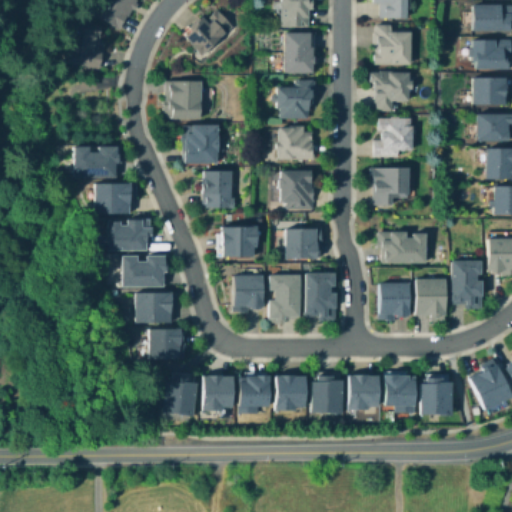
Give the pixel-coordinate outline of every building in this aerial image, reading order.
[(134,0),(120,26),(84,6),(87,0),(134,0)] [(310,0),(310,27),(279,27),(279,0),(310,0)] [(407,0),(407,18),(388,18),(388,6),(377,6),(377,0),(407,0)] [(471,4),(511,4),(511,30),(471,30),(471,4)] [(214,10),(229,27),(200,54),(181,34),(200,16),(203,20),(214,10)] [(100,51),(97,66),(61,60),(67,24),(97,28),(94,50),(100,51)] [(408,34),(408,65),(376,65),(376,26),(391,26),(391,34),(408,34)] [(312,37),(312,73),(283,73),(283,36),(312,37)] [(510,39),(510,69),(474,69),(474,61),(470,61),(470,39),(510,39)] [(406,72),(406,98),(391,98),(391,109),(377,109),(377,98),(375,98),(375,72),(406,72)] [(471,77),(504,78),(504,105),(471,105),(471,77)] [(163,116),(163,80),(196,80),(196,116),(163,116)] [(312,80),(312,101),(307,101),(307,105),(304,105),(304,118),(280,118),(280,105),(276,105),(276,87),(294,87),(294,80),(312,80)] [(511,114),(511,127),(507,127),(508,141),(476,141),(476,114),(511,114)] [(409,121),(409,150),(396,150),(396,155),(373,155),(373,141),(382,141),(382,129),(376,129),(376,119),(408,119),(408,121),(409,121)] [(215,125),(215,162),(181,163),(180,125),(215,125)] [(309,129),(309,156),(278,156),(278,129),(309,129)] [(114,146),(114,174),(71,174),(71,146),(114,146)] [(511,148),(511,178),(485,177),(485,148),(511,148)] [(200,171),(232,171),(232,209),(200,209),(200,171)] [(407,171),(407,193),(391,193),(391,205),(374,205),(374,171),(407,171)] [(312,199),(312,206),(288,206),(288,199),(279,199),(279,173),(312,173),(312,199)] [(91,184),(133,183),(133,198),(129,198),(129,213),(91,214),(91,184)] [(493,186),(511,186),(511,215),(492,215),(493,186)] [(145,219),(145,250),(104,249),(104,221),(117,221),(117,224),(121,224),(121,218),(145,219)] [(218,227),(253,226),(254,257),(219,258),(218,227)] [(314,228),(314,258),(280,258),(280,228),(314,228)] [(402,240),(410,240),(410,233),(423,233),(423,261),(381,261),(381,246),(375,246),(375,233),(402,233),(402,240)] [(511,237),(511,271),(486,271),(486,237),(511,237)] [(134,263),(143,263),(143,256),(162,256),(162,284),(134,284),(134,285),(117,285),(117,255),(134,255),(134,263)] [(477,260),(477,305),(446,305),(446,260),(477,260)] [(332,272),(332,313),(302,313),(302,272),(332,272)] [(294,290),(294,315),(272,315),(272,314),(265,314),(265,301),(272,301),(272,290),(265,290),(265,275),(294,275),(294,290)] [(229,276),(259,276),(260,312),(230,312),(229,276)] [(443,278),(443,314),(414,314),(414,278),(443,278)] [(392,320),(378,320),(377,284),(406,284),(406,316),(392,316),(392,320)] [(133,293),(175,293),(175,307),(169,307),(169,322),(133,322),(133,293)] [(180,329),(180,358),(144,358),(144,329),(180,329)] [(510,398),(483,410),(467,378),(483,372),(480,365),(491,359),(510,398)] [(511,382),(503,368),(511,363),(511,382)] [(330,375),(330,382),(338,382),(338,411),(309,411),(309,382),(314,382),(314,375),(330,375)] [(236,377),(267,376),(268,411),(237,412),(236,377)] [(346,377),(375,376),(375,411),(347,411),(346,377)] [(381,376),(412,376),(412,413),(380,412),(381,376)] [(231,377),(231,405),(200,405),(200,377),(231,377)] [(273,378),(302,377),(303,411),(273,411),(273,378)] [(192,384),(187,415),(160,411),(166,379),(192,384)] [(419,380),(450,379),(450,417),(419,417),(419,380)]
